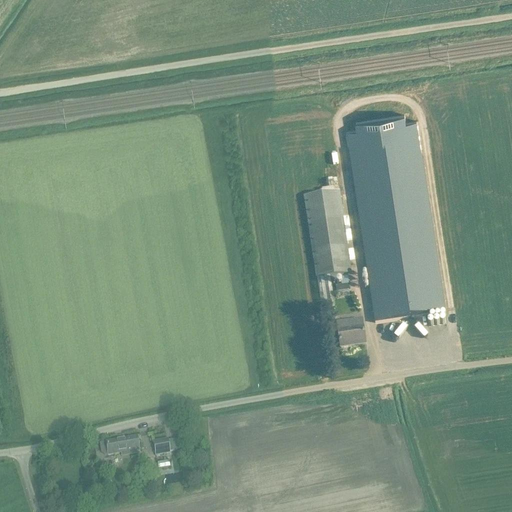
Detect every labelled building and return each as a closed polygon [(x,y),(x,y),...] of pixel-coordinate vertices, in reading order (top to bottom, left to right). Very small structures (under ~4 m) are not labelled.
[(347,134),(375,324),(445,313),(417,123),(406,125),(404,114),(355,122),(356,132),(347,134)] [(351,273),(340,197),(339,192),(305,197),(322,310),(335,308),(331,276),(332,281),(348,279),(347,274),(351,273)] [(366,343),(364,332),(363,325),(338,329),(341,348),(353,347),(353,344),(366,343)] [(136,437),(106,442),(106,444),(100,445),(101,453),(105,456),(131,452),(131,455),(139,454),(136,437)] [(167,440),(153,442),(156,456),(170,453),(167,440)] [(171,468),(170,461),(158,464),(159,470),(171,468)]
